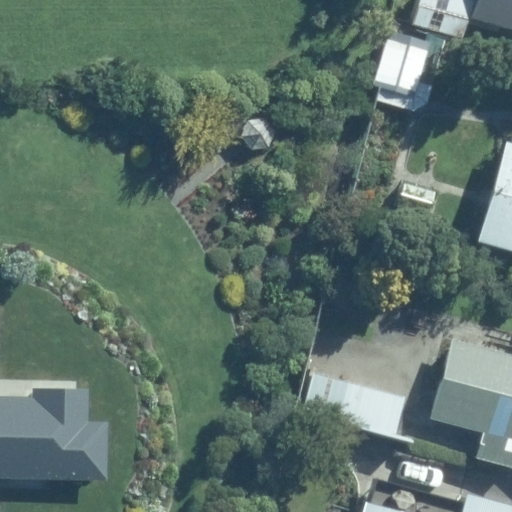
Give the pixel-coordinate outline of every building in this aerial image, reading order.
[(511,0),(502,0),(494,31),(511,35),(511,0)] [(378,38),(370,86),(414,94),(422,46),(378,38)] [(471,250),(511,261),(511,144),(500,142),(471,250)] [(511,366),(441,348),(421,425),(476,440),(471,461),(511,471),(511,366)] [(0,485),(99,486),(99,431),(85,431),(85,393),(33,393),(33,401),(0,401),(0,485)] [(452,511),(386,511),(358,505),(356,511),(490,511),(455,503),(452,511)]
